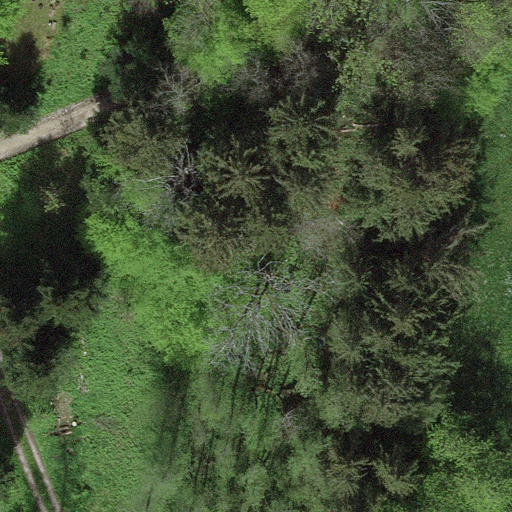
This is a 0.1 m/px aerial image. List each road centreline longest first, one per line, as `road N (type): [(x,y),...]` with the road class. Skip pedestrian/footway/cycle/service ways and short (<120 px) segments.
road 1 (track): [(286,0),(214,52),(0,148)]
road 2 (track): [(0,390),(45,511)]
